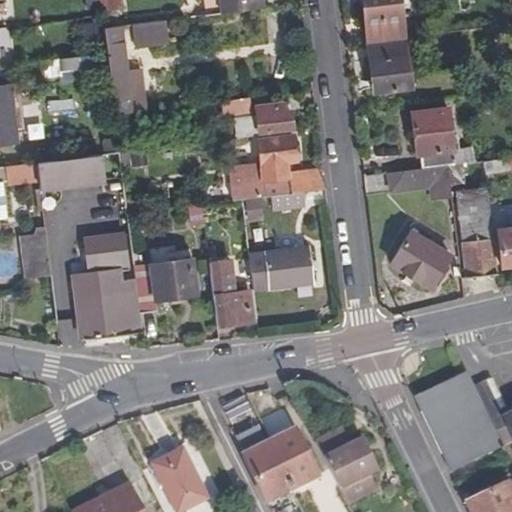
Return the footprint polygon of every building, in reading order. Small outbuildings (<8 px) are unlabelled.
[(120,0),(100,0),(102,10),(114,9),(121,8),(120,0)] [(272,6),(271,0),(213,0),(215,13),(272,6)] [(363,0),(369,45),(406,40),(400,0),(363,0)] [(104,27),(116,26),(115,15),(102,16),(104,27)] [(167,20),(133,24),(136,50),(171,46),(167,20)] [(114,114),(145,110),(140,67),(124,68),(120,26),(116,26),(104,27),(107,52),(108,66),(114,114)] [(406,40),(369,45),(375,102),(414,97),(406,40)] [(77,70),(108,66),(107,52),(39,60),(42,78),(58,76),(59,83),(78,81),(77,70)] [(0,142),(18,141),(10,86),(0,87),(0,142)] [(251,115),(249,97),(220,101),(223,120),(232,119),(234,139),(260,135),(259,132),(295,128),(293,111),(286,112),(285,104),(257,107),(258,115),(251,115)] [(422,157),(423,170),(448,167),(462,165),(472,163),(472,155),(453,158),(453,153),(455,152),(449,108),(413,113),(417,157),(422,157)] [(229,168),(232,201),(270,197),(304,193),(326,190),(324,170),(289,173),(287,159),(298,158),(296,137),(258,141),(260,163),(229,168)] [(106,154),(119,152),(117,138),(103,140),(106,154)] [(123,150),(138,149),(137,142),(122,143),(123,150)] [(122,174),(152,170),(150,149),(119,152),(122,174)] [(105,179),(102,155),(40,162),(43,179),(44,186),(81,182),(105,179)] [(511,169),(511,158),(484,162),(485,173),(511,169)] [(43,179),(40,162),(10,165),(12,182),(43,179)] [(484,162),(474,163),(477,183),(487,182),(485,173),(484,162)] [(448,167),(451,186),(465,185),(462,165),(448,167)] [(423,170),(390,174),(392,192),(438,186),(439,198),(452,197),(451,186),(448,167),(423,170)] [(469,279),(499,275),(488,191),(459,195),(469,279)] [(306,209),(304,193),(270,197),(272,213),(306,209)] [(192,227),(204,225),(202,206),(190,207),(192,227)] [(511,266),(511,228),(498,231),(502,267),(511,266)] [(31,275),(54,273),(52,251),(42,252),(39,231),(26,233),(31,275)] [(49,231),(39,231),(42,252),(52,251),(49,231)] [(430,289),(450,255),(411,232),(391,266),(430,289)] [(89,338),(141,332),(139,313),(134,278),(121,280),(120,270),(128,269),(123,234),(88,238),(92,273),(76,275),(83,326),(89,338)] [(249,254),(253,290),(315,283),(311,248),(249,254)] [(190,258),(133,265),(134,278),(139,313),(156,311),(155,300),(195,295),(190,258)] [(208,263),(216,325),(252,321),(249,292),(228,293),(227,278),(233,277),(231,261),(208,263)] [(466,368),(414,394),(414,395),(466,369),(466,368)] [(466,369),(414,395),(421,409),(473,383),(466,369)] [(499,405),(503,403),(490,376),(474,385),(502,442),(508,439),(501,427),(507,424),(511,433),(511,409),(503,414),(499,405)] [(504,445),(502,442),(474,385),(473,383),(421,409),(435,437),(451,470),(504,445)] [(292,490),(269,444),(267,445),(257,427),(237,437),(246,455),(242,458),(266,504),(292,490)] [(294,431),(269,444),(292,490),(318,477),(294,431)] [(348,442),(322,455),(349,511),(361,511),(381,502),(374,488),(383,483),(368,453),(356,459),(348,442)] [(153,464),(156,470),(165,488),(177,511),(184,511),(201,503),(176,452),(153,464)] [(165,488),(156,470),(152,472),(161,490),(165,488)] [(511,511),(511,479),(466,502),(470,511),(511,511)] [(144,511),(131,486),(77,511),(144,511)]
